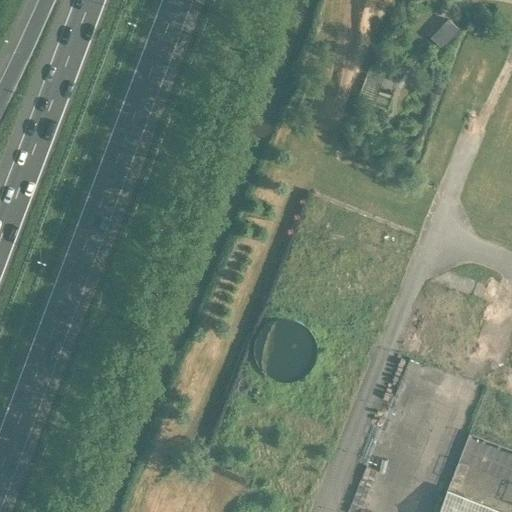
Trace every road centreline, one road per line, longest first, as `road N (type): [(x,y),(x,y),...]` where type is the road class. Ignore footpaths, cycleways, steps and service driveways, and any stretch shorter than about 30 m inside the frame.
road 1 (track): [(217,511),(177,453),(295,184),(317,179),(435,227)]
road 2 (motorway): [(0,473),(178,0)]
road 3 (motorway): [(89,0),(0,238)]
